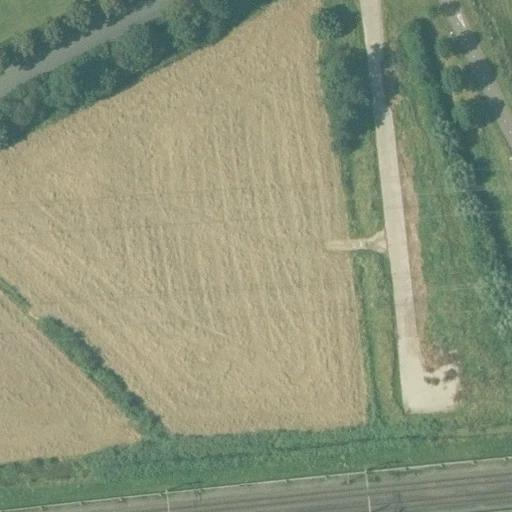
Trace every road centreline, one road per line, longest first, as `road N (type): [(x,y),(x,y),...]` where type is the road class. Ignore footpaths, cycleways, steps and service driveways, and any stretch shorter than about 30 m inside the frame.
road 1 (unclassified): [(166,0),(0,87)]
road 2 (unclassified): [(446,0),(511,133)]
